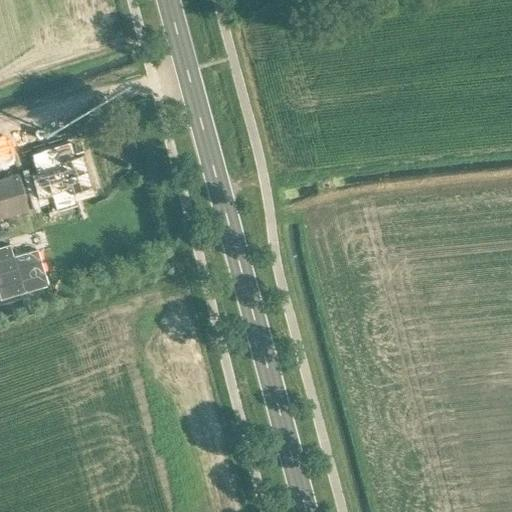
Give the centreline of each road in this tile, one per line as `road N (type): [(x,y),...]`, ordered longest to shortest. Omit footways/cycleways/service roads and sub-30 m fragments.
road 1 (secondary): [(303,511),(185,75)]
road 2 (unclassified): [(0,133),(185,75)]
